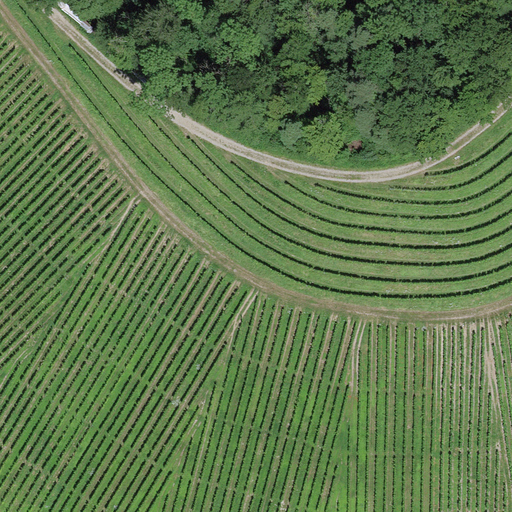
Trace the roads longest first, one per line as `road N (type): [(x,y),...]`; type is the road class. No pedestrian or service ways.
road 1 (track): [(511,298),(486,309),(420,315),(319,304),(236,269),(168,216),(0,7)]
road 2 (track): [(35,0),(123,79),(194,126),(260,156),(336,175),(408,169),(475,131),(511,97)]
